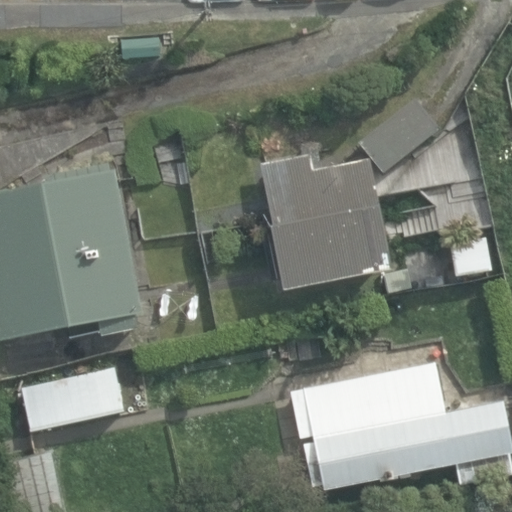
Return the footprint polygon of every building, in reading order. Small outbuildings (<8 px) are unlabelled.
[(123,37),(124,58),(162,55),(160,34),(123,37)] [(361,143),(386,175),(443,130),(417,98),(361,143)] [(263,167),(287,290),(393,270),(373,161),(324,171),(319,147),(304,150),(306,158),(263,167)] [(0,343),(101,324),(104,336),(141,329),(139,316),(143,316),(115,171),(0,192),(0,343)] [(485,240),(448,246),(453,281),(490,275),(485,240)] [(434,466),(511,451),(502,407),(444,419),(433,366),(396,373),(394,363),(345,373),(348,388),(288,400),(296,442),(307,440),(318,495),(435,472),(434,466)] [(18,392),(28,435),(125,413),(115,370),(18,392)] [(6,462),(18,511),(67,511),(54,450),(6,462)]
